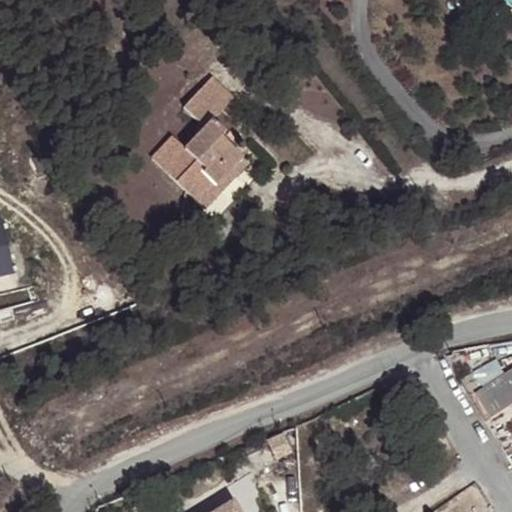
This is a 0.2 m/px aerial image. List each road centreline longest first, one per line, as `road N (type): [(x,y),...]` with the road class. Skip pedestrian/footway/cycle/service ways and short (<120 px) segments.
road 1 (unclassified): [(66,511),(102,470),(417,349)]
road 2 (track): [(0,196),(47,231),(70,279),(56,319),(0,340)]
road 3 (unclassified): [(417,349),(511,508)]
